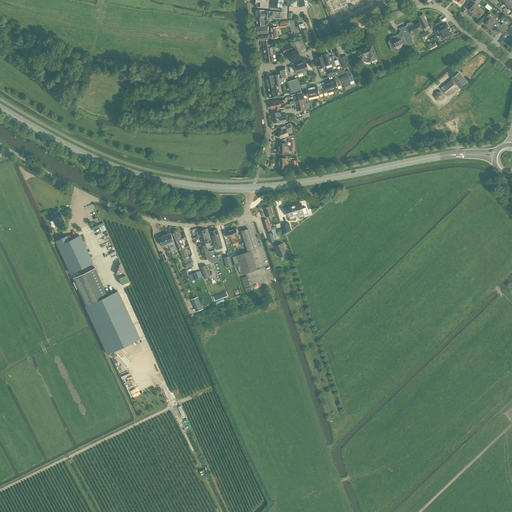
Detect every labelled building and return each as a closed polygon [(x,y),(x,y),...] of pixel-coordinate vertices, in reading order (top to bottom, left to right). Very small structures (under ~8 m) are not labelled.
[(268,0),(268,8),(277,8),(278,0),(268,0)] [(478,18),(484,11),(474,3),(469,10),(478,18)] [(256,17),(263,17),(266,17),(267,17),(267,18),(280,19),(281,12),(273,11),(268,11),(264,10),(256,10),(256,17)] [(491,29),(497,22),(493,19),(495,16),(490,12),(484,19),(487,21),(485,24),(491,29)] [(425,31),(430,29),(429,26),(427,23),(426,20),(425,17),(424,17),(423,14),(417,16),(418,17),(419,19),(419,20),(420,22),(421,23),(423,28),(423,29),(425,31)] [(266,27),(267,27),(267,24),(264,25),(264,21),(267,21),(266,17),(263,17),(264,18),(256,19),(257,27),(264,26),(266,26),(266,27)] [(295,37),(301,36),(301,32),(297,33),(294,19),(289,20),(292,32),(294,32),(295,37)] [(331,32),(327,20),(323,21),(323,23),(316,25),(316,27),(317,30),(318,30),(320,37),(326,36),(326,35),(325,35),(325,34),(327,33),(331,32)] [(410,34),(423,29),(420,23),(414,25),(413,23),(410,22),(407,23),(406,26),(400,28),(401,28),(402,30),(400,31),(399,34),(390,38),(388,43),(391,50),(397,52),(404,49),(406,44),(408,45),(414,43),(410,34)] [(497,22),(491,29),(497,35),(500,32),(502,34),(508,27),(503,23),(501,25),(497,22)] [(305,43),(311,41),(307,29),(305,29),(303,23),(299,25),(305,43)] [(439,34),(449,28),(447,23),(446,23),(436,29),(439,34)] [(267,27),(266,27),(257,28),(258,35),(268,33),(268,30),(269,30),(269,26),(267,27)] [(452,34),(449,28),(439,34),(442,40),(452,34)] [(263,40),(269,40),(272,39),(272,38),(271,33),(270,33),(270,35),(268,35),(258,36),(259,41),(263,40)] [(270,47),(269,40),(263,40),(265,54),(270,53),(270,55),(273,55),(276,54),(274,47),(270,47)] [(300,49),(301,51),(305,49),(302,40),(298,41),(290,43),(290,44),(282,47),(284,54),(293,51),(292,50),(294,49),(294,51),(300,49)] [(362,60),(363,61),(364,62),(366,62),(367,63),(368,63),(369,62),(370,62),(370,61),(377,58),(372,45),(361,50),(363,55),(361,56),(362,58),(361,58),(362,59),(362,60)] [(270,53),(265,54),(266,62),(274,61),(273,55),(270,55),(270,53)] [(325,65),(326,65),(331,63),(332,67),(336,66),(334,59),(330,60),(328,53),(322,55),(322,56),(325,65)] [(322,56),(316,58),(317,63),(319,68),(326,66),(326,65),(325,65),(322,56)] [(346,56),(340,58),(344,68),(350,66),(346,56)] [(300,63),(303,73),(308,71),(310,75),(314,74),(310,63),(307,64),(306,61),(303,62),(300,63)] [(303,73),(300,63),(297,63),(297,64),(294,65),(295,66),(289,68),(291,73),(295,72),(295,74),(297,74),(297,75),(303,73)] [(281,80),(288,79),(287,76),(285,68),(279,70),(279,74),(280,74),(281,80)] [(342,70),(342,68),(337,70),(339,74),(343,84),(344,87),(351,85),(350,81),(352,80),(349,71),(346,72),(345,70),(342,70)] [(459,73),(455,76),(452,78),(441,88),(448,96),(459,87),(466,82),(459,73)] [(275,86),(281,85),(282,85),(281,80),(280,74),(279,74),(270,76),(271,82),(272,82),(272,81),(274,81),(275,86)] [(333,80),(330,81),(333,91),(339,89),(338,87),(341,85),(339,78),(340,78),(339,74),(334,76),(335,79),(335,80),(333,81),(333,80)] [(271,82),(270,76),(266,77),(268,87),(271,87),(275,86),(274,81),(272,81),(272,82),(271,82)] [(303,100),(303,99),(302,94),(301,90),(297,78),(289,81),(292,92),(297,91),(298,95),(293,96),(294,101),(303,100)] [(325,87),(322,88),(324,94),(327,93),(333,91),(330,81),(327,82),(327,83),(324,84),(325,87)] [(271,87),(268,87),(270,98),(277,97),(277,96),(278,96),(277,92),(279,89),(282,89),(281,85),(275,86),(271,87)] [(311,87),(314,97),(320,95),(319,95),(323,94),(321,88),(318,89),(317,86),(314,87),(314,86),(311,87)] [(314,97),(311,87),(308,87),(309,88),(306,89),(305,87),(302,88),(304,96),(307,95),(308,98),(314,97)] [(426,97),(417,104),(420,108),(422,107),(426,113),(425,114),(428,118),(437,111),(426,97)] [(283,107),(284,110),(291,108),(294,110),(297,109),(297,111),(307,109),(305,99),(303,99),(303,100),(294,101),(290,102),(290,104),(287,104),(283,107)] [(279,101),(269,102),(271,109),(275,108),(275,110),(280,109),(280,107),(279,104),(285,103),(284,100),(279,101)] [(283,113),(279,114),(278,112),(271,114),(273,123),(274,122),(275,124),(279,123),(279,122),(280,121),(280,124),(285,123),(284,120),(287,120),(286,114),(283,114),(283,113)] [(283,130),(278,132),(279,135),(279,136),(280,137),(281,138),(288,135),(286,129),(289,128),(291,128),(292,127),(291,124),(290,123),(287,125),(286,125),(281,127),(283,130)] [(288,148),(291,148),(294,148),(294,146),(294,144),(294,137),(294,136),(288,138),(288,140),(286,141),(286,143),(279,143),(279,148),(288,148)] [(301,203),(285,207),(288,215),(288,216),(295,215),(303,212),(304,214),(307,213),(306,207),(302,208),(301,203)] [(267,218),(273,216),(270,206),(264,208),(267,218)] [(50,215),(50,216),(48,217),(50,222),(52,220),(55,226),(64,222),(59,211),(50,215)] [(267,219),(263,220),(266,231),(277,228),(276,226),(270,228),(267,219)] [(174,235),(176,241),(181,239),(178,230),(177,230),(176,229),(173,230),(174,232),(173,232),(172,233),(173,236),(174,235)] [(198,237),(209,234),(207,229),(205,229),(199,231),(197,232),(198,237)] [(217,229),(210,231),(215,250),(222,248),(220,244),(221,244),(217,229)] [(243,275),(257,270),(251,250),(255,249),(248,229),(241,231),(247,251),(249,250),(249,251),(236,255),(237,256),(233,257),(235,264),(239,262),(243,275)] [(233,237),(231,230),(226,232),(228,239),(230,238),(232,242),(233,246),(236,245),(235,241),(234,238),(234,237),(233,237)] [(167,233),(167,234),(165,235),(168,244),(169,245),(170,248),(172,247),(171,244),(171,245),(170,243),(174,241),(171,233),(170,233),(169,232),(167,233)] [(209,234),(198,237),(201,237),(203,244),(208,242),(208,240),(210,240),(209,234)] [(66,236),(55,241),(70,273),(92,263),(79,235),(68,240),(66,236)] [(162,246),(163,246),(164,249),(166,248),(165,245),(168,244),(165,235),(164,235),(163,235),(161,236),(161,237),(159,238),(162,246)] [(180,249),(185,247),(181,239),(176,241),(175,241),(176,244),(178,244),(180,249)] [(279,258),(287,255),(282,243),(275,246),(279,258)] [(214,250),(208,252),(206,245),(201,247),(204,260),(210,258),(211,263),(217,262),(214,250)] [(185,247),(180,249),(184,259),(188,257),(186,253),(187,253),(185,247)] [(185,264),(193,261),(191,256),(183,259),(185,264)] [(227,268),(232,266),(229,256),(223,257),(227,268)] [(208,270),(211,269),(210,264),(200,267),(204,278),(210,276),(208,270)] [(85,306),(107,295),(94,268),(72,278),(85,306)] [(186,270),(180,273),(183,279),(189,277),(186,270)] [(191,281),(202,277),(200,271),(189,275),(191,281)] [(247,276),(242,278),(246,293),(252,291),(247,276)] [(118,291),(86,306),(88,310),(108,353),(140,339),(119,293),(118,291)] [(228,296),(226,291),(213,297),(215,301),(228,296)] [(202,306),(199,300),(193,303),(195,309),(202,306)]
